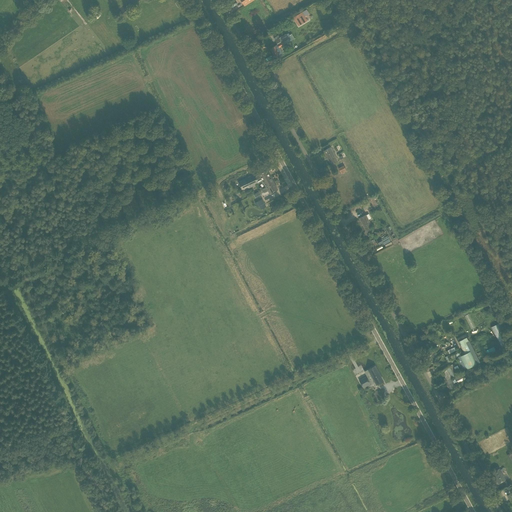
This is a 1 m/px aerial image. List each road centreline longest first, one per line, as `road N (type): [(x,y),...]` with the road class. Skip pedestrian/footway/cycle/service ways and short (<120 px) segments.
road 1 (tertiary): [(476,511),(193,0)]
road 2 (unclassified): [(501,511),(221,0)]
road 3 (track): [(279,155),(6,282)]
road 4 (track): [(0,447),(74,417),(6,282)]
road 5 (track): [(203,419),(380,338)]
